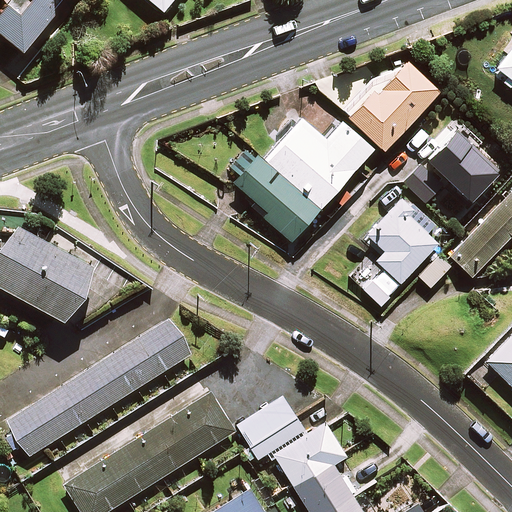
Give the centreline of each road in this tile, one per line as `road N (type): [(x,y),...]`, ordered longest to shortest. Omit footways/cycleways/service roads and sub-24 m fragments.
road 1 (residential): [(511,486),(389,376),(153,232),(123,188),(94,109)]
road 2 (tertiary): [(386,0),(94,109)]
